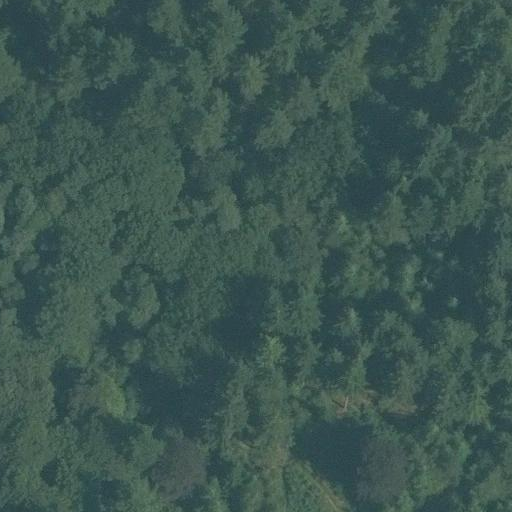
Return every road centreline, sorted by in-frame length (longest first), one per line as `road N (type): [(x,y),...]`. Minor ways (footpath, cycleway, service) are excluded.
road 1 (track): [(175,346),(442,0)]
road 2 (track): [(135,406),(292,453),(354,511)]
road 3 (unknown): [(0,213),(28,215),(115,259),(175,346)]
road 4 (track): [(63,511),(135,406)]
